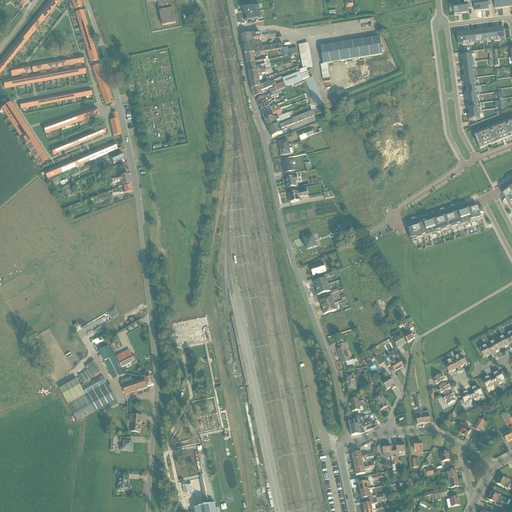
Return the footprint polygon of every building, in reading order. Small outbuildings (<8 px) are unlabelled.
[(0,74),(59,0),(49,0),(0,60),(0,74)] [(21,10),(28,2),(25,0),(15,0),(13,3),(21,10)] [(79,0),(71,0),(74,9),(82,7),(79,0)] [(176,20),(171,0),(155,0),(161,24),(176,20)] [(486,0),(483,0),(479,1),(480,13),(488,12),(486,0)] [(501,0),(493,0),(495,11),(503,10),(501,0)] [(509,0),(501,0),(503,10),(511,9),(509,0)] [(479,1),(471,2),(473,14),(480,13),(479,1)] [(468,2),(460,3),(462,15),(469,15),(468,2)] [(460,3),(453,4),(454,16),(462,15),(460,3)] [(243,9),(244,15),(259,12),(258,5),(249,7),(243,9)] [(98,60),(83,11),(75,13),(90,62),(98,60)] [(244,15),(245,21),(261,19),(259,12),(244,15)] [(283,22),(270,24),(271,33),(284,31),(283,22)] [(502,27),(494,28),(496,41),(504,40),(502,27)] [(494,28),(487,29),(488,42),(496,41),(494,28)] [(487,29),(479,30),(481,43),(488,42),(487,29)] [(479,30),(471,31),(473,44),(481,43),(479,30)] [(471,31),(464,32),(465,45),(473,44),(471,31)] [(464,32),(456,33),(458,46),(465,45),(464,32)] [(244,46),(253,44),(251,34),(242,36),(244,46)] [(378,37),(318,46),(321,64),(381,54),(378,37)] [(244,46),(246,55),(255,54),(253,44),(244,46)] [(303,57),(302,51),(293,52),(293,50),(288,51),(289,58),(303,57)] [(248,65),(257,63),(255,54),(246,55),(248,65)] [(84,66),(81,67),(81,64),(84,63),(82,55),(31,65),(32,73),(39,72),(39,74),(33,75),(35,84),(85,74),(84,66)] [(473,63),(472,56),(459,57),(460,65),(473,63)] [(474,71),(473,63),(460,65),(461,73),(474,71)] [(99,64),(91,67),(97,83),(99,82),(99,84),(98,85),(105,105),(109,103),(110,106),(114,105),(113,103),(99,64)] [(30,73),(29,65),(9,68),(11,77),(21,75),(21,78),(15,79),(16,87),(33,84),(35,84),(33,75),(32,76),(28,76),(27,74),(30,73)] [(261,81),(259,71),(249,73),(251,83),(261,81)] [(475,79),(474,71),(461,73),(462,80),(475,79)] [(16,87),(15,79),(3,81),(4,89),(16,87)] [(476,86),(475,79),(462,80),(463,88),(476,86)] [(261,81),(251,83),(253,89),(262,87),(261,81)] [(477,94),(476,86),(463,88),(464,95),(477,94)] [(262,87),(253,89),(255,97),(264,95),(262,87)] [(92,96),(91,89),(19,103),(20,110),(92,96)] [(478,101),(477,94),(464,95),(465,103),(478,101)] [(261,106),(270,103),(268,96),(259,100),(261,106)] [(479,109),(478,101),(465,103),(466,111),(479,109)] [(2,108),(18,134),(27,128),(10,103),(2,108)] [(261,106),(263,112),(272,108),(270,103),(261,106)] [(507,103),(499,104),(500,110),(501,116),(504,116),(504,112),(508,111),(507,103)] [(43,126),(46,134),(98,115),(95,108),(43,126)] [(480,117),(479,109),(466,111),(467,118),(480,117)] [(266,121),(276,117),(274,112),(264,115),(266,121)] [(113,136),(121,135),(116,113),(112,114),(114,120),(110,121),(113,136)] [(294,115),(281,121),(283,125),(296,120),(294,115)] [(511,135),(511,122),(510,118),(502,122),(508,137),(511,135)] [(270,127),(278,124),(276,119),(268,122),(270,127)] [(500,140),(508,137),(502,122),(494,125),(500,140)] [(500,140),(494,125),(485,128),(491,144),(500,140)] [(276,138),(284,135),(280,126),(272,129),(276,138)] [(18,134),(39,166),(48,160),(27,128),(18,134)] [(61,145),(64,151),(106,133),(103,128),(61,145)] [(313,128),(298,133),(300,140),(316,135),(313,128)] [(484,147),(491,144),(485,128),(478,131),(484,147)] [(484,147),(478,131),(471,134),(477,150),(484,147)] [(179,144),(185,143),(183,133),(177,134),(179,144)] [(282,156),(291,154),(288,141),(279,143),(282,156)] [(44,172),(47,179),(89,161),(117,150),(114,143),(44,172)] [(64,151),(61,145),(50,150),(53,155),(64,151)] [(114,164),(125,160),(122,153),(111,157),(114,164)] [(283,162),(285,173),(294,171),(291,160),(283,162)] [(121,177),(123,187),(132,186),(130,175),(121,177)] [(288,189),(300,186),(298,177),(286,179),(288,189)] [(124,195),(133,193),(132,186),(123,187),(124,195)] [(310,200),(308,191),(289,194),(291,204),(310,200)] [(475,208),(464,212),(468,225),(479,221),(475,208)] [(464,212),(452,215),(456,229),(468,225),(464,212)] [(452,215),(441,219),(445,232),(456,229),(452,215)] [(441,219),(430,222),(434,236),(445,232),(441,219)] [(430,222),(418,226),(422,239),(434,236),(430,222)] [(418,226),(407,229),(411,243),(422,239),(418,226)] [(307,250),(316,247),(312,236),(300,240),(302,244),(304,243),(307,250)] [(323,264),(310,268),(313,277),(326,272),(323,264)] [(316,289),(328,285),(326,278),(313,283),(315,287),(316,289)] [(328,285),(316,289),(317,291),(316,291),(317,296),(330,291),(328,285)] [(372,296),(369,298),(379,315),(382,313),(372,296)] [(393,296),(386,301),(388,305),(395,300),(393,296)] [(322,308),(334,304),(332,298),(319,302),(321,306),(322,306),(322,308)] [(377,319),(378,322),(384,318),(384,316),(386,315),(387,316),(389,315),(386,309),(388,308),(382,299),(377,302),(383,313),(377,317),(378,318),(377,319)] [(334,304),(322,308),(323,310),(322,311),(324,315),(337,311),(334,304)] [(119,309),(107,315),(111,322),(123,316),(119,309)] [(344,330),(359,322),(353,310),(341,317),(342,319),(339,320),(344,330)] [(410,331),(411,331),(413,329),(411,325),(413,324),(411,319),(405,322),(407,325),(410,331)] [(408,334),(407,331),(404,333),(404,334),(402,335),(407,344),(414,340),(410,333),(408,334)] [(400,334),(391,339),(398,350),(406,345),(400,334)] [(500,350),(509,346),(504,336),(495,341),(500,350)] [(107,337),(95,341),(97,346),(109,342),(107,337)] [(500,350),(495,341),(486,345),(491,355),(500,350)] [(344,344),(338,346),(338,347),(338,350),(337,350),(342,365),(346,364),(347,366),(349,366),(352,365),(354,364),(353,361),(350,362),(345,344),(344,344)] [(108,345),(97,351),(103,363),(104,362),(113,380),(123,375),(121,371),(120,371),(108,345)] [(482,359),(491,355),(486,345),(477,350),(482,359)] [(136,362),(130,350),(116,357),(121,369),(136,362)] [(391,357),(399,370),(404,368),(399,360),(398,361),(396,358),(398,357),(395,351),(390,354),(391,357)] [(384,363),(384,362),(378,352),(374,355),(376,358),(375,359),(379,366),(384,363)] [(457,370),(466,365),(461,355),(451,359),(457,370)] [(391,357),(384,362),(384,363),(387,368),(390,366),(394,373),(399,370),(391,357)] [(457,370),(451,359),(442,364),(447,375),(457,370)] [(88,370),(77,376),(82,384),(101,373),(94,361),(86,366),(88,370)] [(146,389),(154,386),(151,376),(149,376),(148,372),(142,374),(143,379),(146,389)] [(495,387),(504,382),(498,372),(489,377),(495,387)] [(353,373),(345,375),(344,375),(347,391),(357,389),(354,373),(353,373)] [(385,379),(381,382),(386,391),(391,388),(392,390),(396,388),(387,374),(383,376),(385,379)] [(435,389),(446,383),(441,374),(430,379),(435,389)] [(58,390),(76,422),(97,410),(99,414),(117,404),(102,376),(81,388),(76,380),(58,390)] [(146,389),(143,379),(133,382),(132,377),(120,381),(125,396),(146,389)] [(495,387),(489,377),(480,382),(486,392),(495,387)] [(435,389),(440,398),(450,393),(446,383),(435,389)] [(482,397),(477,386),(467,391),(473,402),(482,397)] [(464,406),(473,402),(467,391),(458,395),(464,406)] [(445,407),(455,402),(450,393),(440,398),(445,407)] [(381,395),(374,398),(377,404),(376,404),(380,412),(388,407),(381,395)] [(424,425),(422,413),(419,395),(417,396),(420,414),(415,415),(417,426),(424,425)] [(358,399),(350,401),(350,404),(349,404),(349,407),(351,406),(352,413),(360,411),(360,409),(363,409),(362,402),(359,403),(358,399)] [(511,427),(511,425),(509,420),(505,413),(500,416),(507,430),(511,427)] [(370,421),(372,421),(377,419),(374,415),(348,420),(349,426),(364,423),(363,419),(365,419),(365,418),(369,417),(370,421)] [(131,434),(142,434),(143,417),(130,416),(130,423),(132,423),(131,434)] [(476,431),(482,421),(479,419),(473,430),(476,431)] [(364,423),(349,426),(350,431),(363,429),(366,427),(369,426),(373,425),(372,421),(370,421),(364,423)] [(482,421),(476,431),(479,433),(482,428),(485,423),(482,421)] [(461,422),(458,428),(462,430),(459,435),(466,439),(471,431),(467,429),(468,427),(461,422)] [(363,429),(350,431),(351,436),(360,435),(364,433),(367,432),(366,427),(363,429)] [(506,434),(503,436),(507,444),(511,441),(511,436),(511,435),(511,432),(510,429),(505,432),(506,434)] [(481,441),(479,445),(485,449),(489,442),(486,440),(487,437),(482,435),(479,440),(481,441)] [(121,451),(133,452),(133,442),(122,442),(121,451)] [(422,443),(413,444),(414,452),(418,452),(418,454),(423,454),(422,443)] [(396,449),(393,450),(395,466),(398,465),(398,457),(395,458),(395,457),(399,457),(399,453),(405,453),(404,445),(396,445),(396,449)] [(395,466),(393,450),(391,450),(391,446),(382,447),(383,455),(383,457),(384,458),(387,457),(387,456),(389,456),(389,457),(391,457),(392,472),(395,471),(395,466)] [(373,458),(372,454),(368,455),(361,456),(360,453),(351,455),(353,461),(362,459),(362,460),(373,458)] [(448,453),(440,455),(442,463),(450,461),(448,453)] [(362,459),(353,461),(354,469),(364,467),(362,460),(362,459)] [(364,467),(354,469),(356,476),(365,474),(365,472),(370,470),(369,470),(375,469),(376,465),(364,467)] [(446,481),(457,479),(455,470),(446,472),(446,473),(443,473),(443,475),(445,475),(446,481)] [(119,474),(117,491),(131,492),(132,485),(129,485),(130,475),(119,474)] [(500,478),(496,484),(508,490),(510,485),(508,484),(510,481),(505,478),(504,480),(500,478)] [(457,479),(446,481),(446,482),(445,482),(447,489),(448,489),(459,488),(457,479)] [(368,487),(370,486),(369,482),(358,484),(359,492),(368,490),(368,487)] [(368,490),(359,492),(361,500),(366,499),(366,501),(376,499),(376,496),(372,497),(372,495),(369,495),(368,490)] [(491,493),(487,501),(495,504),(495,505),(500,507),(502,503),(506,505),(508,500),(496,494),(495,495),(491,493)] [(439,495),(431,496),(432,499),(432,503),(440,501),(439,495)] [(376,499),(366,501),(367,504),(362,505),(363,511),(367,511),(375,510),(376,510),(374,504),(377,504),(377,503),(388,500),(387,497),(383,498),(380,499),(376,499)] [(458,498),(446,501),(448,509),(459,506),(458,498)] [(417,499),(412,500),(413,509),(415,509),(413,502),(417,501),(416,501),(418,502),(420,500),(418,499),(417,500),(417,499)] [(421,502),(419,506),(426,510),(428,505),(421,502)]
